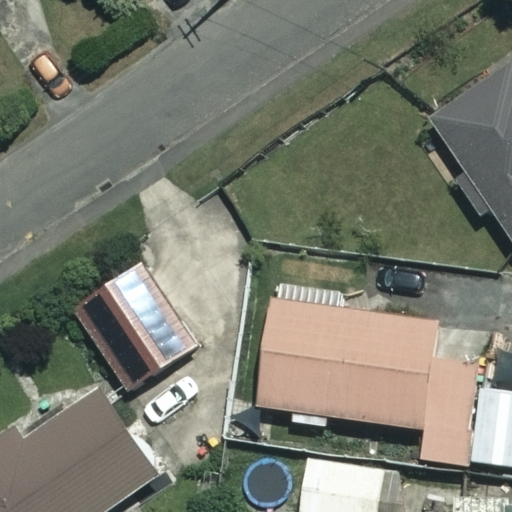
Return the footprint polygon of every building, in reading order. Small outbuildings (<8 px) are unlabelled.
[(460,173),(447,181),(472,221),(485,214),(509,254),(511,252),(511,68),(428,119),(460,173)] [(196,346),(141,263),(72,309),(127,392),(196,346)] [(255,410),(287,414),(285,426),(329,431),(330,420),(425,433),(422,458),(470,464),(480,390),(488,329),(270,299),(255,410)] [(105,511),(154,482),(97,390),(0,449),(0,511),(105,511)] [(511,394),(480,390),(470,464),(511,469),(511,394)] [(378,511),(383,472),(306,463),(300,511),(378,511)]
